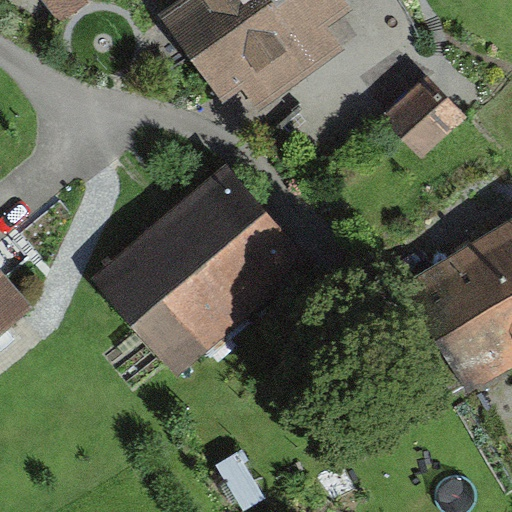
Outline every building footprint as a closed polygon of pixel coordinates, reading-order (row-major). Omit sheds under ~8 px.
[(50,0),(70,30),(115,0),(50,0)] [(362,0),(203,0),(174,21),(233,106),(253,92),(269,115),(354,56),(349,47),(380,26),(362,0)] [(452,76),(403,117),(442,163),(491,122),(452,76)] [(251,166),(114,274),(195,376),(331,268),(251,166)] [(511,239),(449,277),(511,382),(511,239)] [(0,250),(0,356),(53,309),(0,250)]
